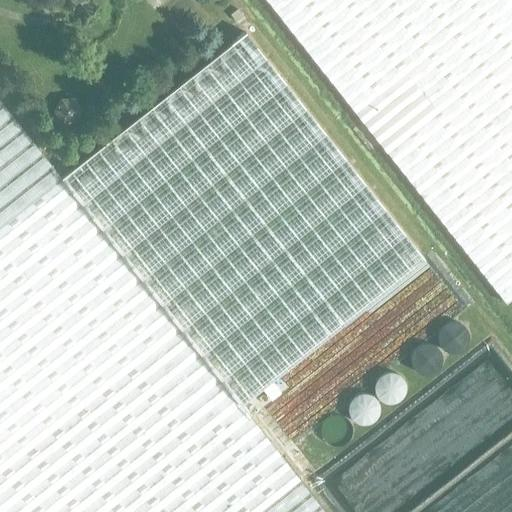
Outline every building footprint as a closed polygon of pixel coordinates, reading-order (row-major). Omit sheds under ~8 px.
[(511,0),(265,0),(378,143),(504,305),(511,299),(511,0)] [(237,9),(230,16),(236,22),(243,16),(237,9)] [(0,102),(0,511),(325,511),(240,405),(424,259),(244,33),(60,178),(0,102)] [(440,336),(440,344),(444,351),(451,355),(459,355),(466,351),(470,344),(470,335),(466,329),(458,325),(450,325),(444,329),(440,336)] [(413,357),(413,364),(417,372),(424,376),(432,376),(439,371),(443,364),(443,356),(439,349),(431,345),(423,346),(417,350),(413,357)] [(511,511),(511,389),(490,357),(327,466),(358,511),(511,511)] [(397,369),(372,373),(375,401),(401,398),(397,369)]
